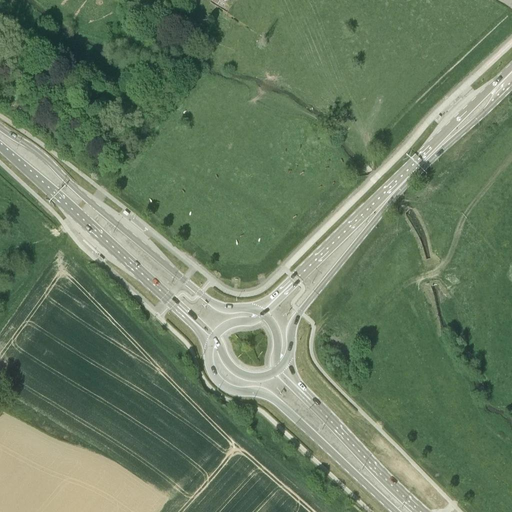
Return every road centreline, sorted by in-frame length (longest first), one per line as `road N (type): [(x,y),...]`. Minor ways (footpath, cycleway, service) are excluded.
road 1 (primary): [(285,360),(296,316),(337,265),(394,197),(511,85)]
road 2 (primary): [(251,309),(207,300),(0,127)]
road 3 (primary): [(511,66),(293,281)]
road 4 (primary): [(208,350),(221,384),(273,399),(395,511)]
road 5 (primary): [(0,147),(174,304)]
road 6 (primary): [(419,511),(310,400)]
